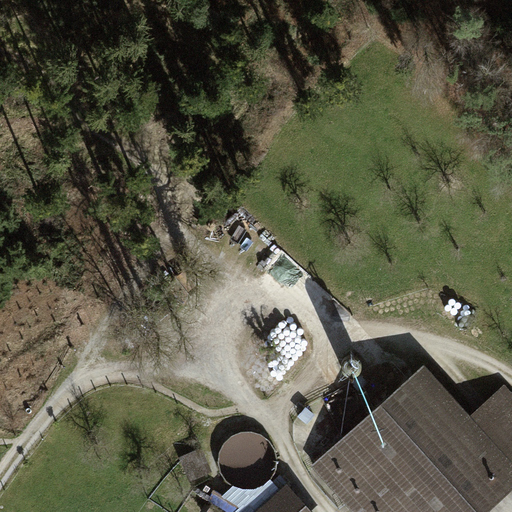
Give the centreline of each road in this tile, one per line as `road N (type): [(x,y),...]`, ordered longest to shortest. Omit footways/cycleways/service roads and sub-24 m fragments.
road 1 (track): [(327,511),(227,363),(223,326),(237,306),(277,302),(320,321),(462,351),(511,378)]
road 2 (track): [(0,482),(66,400),(91,383),(142,380),(231,428),(260,412)]
